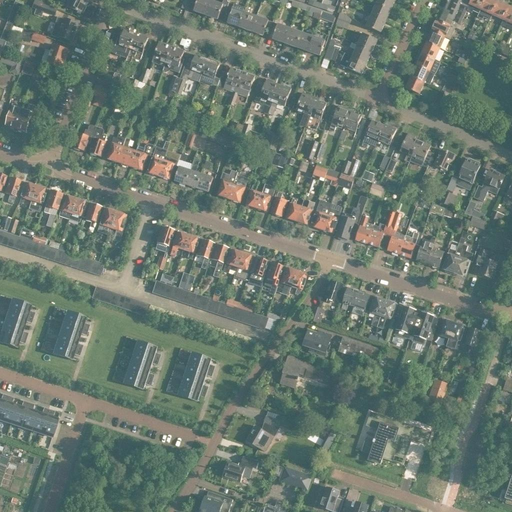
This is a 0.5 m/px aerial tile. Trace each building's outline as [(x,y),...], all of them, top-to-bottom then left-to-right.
[(68,0),(66,5),(71,7),(78,11),(78,10),(83,13),(89,0),(68,0)] [(197,0),(194,11),(206,15),(211,0),(210,0),(197,0)] [(222,0),(221,4),(211,0),(206,15),(218,19),(221,10),(225,12),(229,0),(222,0)] [(377,0),(376,3),(391,10),(394,0),(377,0)] [(460,4),(458,0),(447,0),(439,20),(450,25),(452,21),(460,4)] [(479,13),(480,9),(484,0),(470,0),(469,4),(468,8),(467,10),(471,12),(472,10),(479,13)] [(483,17),(489,20),(498,1),(496,0),(484,0),(480,9),(481,9),(477,16),(482,19),(483,17)] [(12,9),(18,12),(22,4),(15,1),(12,9)] [(503,19),(509,6),(498,1),(489,20),(492,14),(503,19)] [(35,2),(33,8),(53,15),(55,8),(35,2)] [(376,3),(371,14),(386,21),(391,10),(376,3)] [(227,22),(239,27),(244,12),(246,8),(234,4),(233,8),(227,22)] [(501,24),(511,28),(511,7),(509,6),(501,24)] [(310,7),(308,12),(313,13),(312,16),(319,19),(319,18),(320,15),(322,11),(322,10),(310,7)] [(246,8),(239,27),(251,31),(257,16),(250,14),(251,10),(246,8)] [(320,15),(319,18),(326,20),(328,13),(324,12),(322,11),(320,15)] [(336,19),(348,23),(350,17),(338,13),(336,19)] [(386,21),(371,14),(366,26),(381,32),(386,21)] [(269,20),(257,16),(251,31),(263,35),(269,20)] [(58,37),(58,36),(72,41),(79,23),(65,18),(64,19),(57,17),(51,34),(58,37)] [(348,23),(336,19),(335,24),(346,28),(348,23)] [(445,37),(446,37),(450,39),(455,28),(456,28),(458,23),(457,23),(452,21),(450,25),(439,20),(437,19),(432,31),(445,37)] [(9,30),(12,23),(6,21),(4,28),(9,30)] [(272,39),(284,43),(290,28),(278,24),(272,39)] [(284,43),(296,47),(301,32),(290,28),(284,43)] [(30,42),(31,39),(43,43),(45,37),(23,29),(20,38),(30,42)] [(129,53),(131,49),(136,34),(124,29),(116,53),(120,54),(121,50),(129,53)] [(432,31),(427,40),(426,42),(440,48),(445,37),(432,31)] [(313,37),(301,32),(296,47),(308,51),(313,37)] [(363,33),(357,45),(372,52),(377,40),(363,33)] [(131,49),(129,53),(126,61),(131,62),(133,55),(135,56),(137,51),(143,53),(148,38),(136,34),(131,49)] [(325,41),(313,37),(308,51),(320,56),(325,41)] [(330,39),(328,46),(335,48),(334,49),(338,51),(339,51),(341,46),(333,43),(334,41),(330,39)] [(164,66),(171,46),(159,42),(153,58),(154,58),(152,62),(164,66)] [(355,50),(352,56),(367,63),(372,52),(357,45),(351,42),(349,47),(355,50)] [(426,42),(423,50),(421,53),(435,59),(440,48),(426,42)] [(47,62),(47,63),(61,69),(65,57),(66,58),(69,50),(54,44),(51,51),(46,49),(42,60),(47,62)] [(184,50),(171,46),(164,66),(163,69),(167,70),(171,68),(179,72),(183,60),(181,59),(184,50)] [(328,46),(324,57),(335,61),(338,51),(334,49),(335,48),(328,46)] [(347,68),(361,75),(367,63),(352,56),(352,57),(345,53),(339,65),(347,68)] [(429,71),(434,73),(435,73),(440,62),(435,59),(421,53),(419,58),(417,57),(415,63),(417,63),(416,65),(429,71)] [(20,65),(22,60),(2,54),(0,59),(0,61),(12,66),(13,63),(20,65)] [(180,78),(175,93),(181,95),(187,77),(191,78),(194,71),(202,73),(207,59),(195,55),(190,69),(186,67),(182,79),(180,78)] [(207,59),(202,73),(199,80),(209,84),(210,83),(217,85),(222,71),(218,70),(220,64),(207,59)] [(32,70),(34,64),(24,61),(22,66),(32,70)] [(37,65),(35,70),(44,74),(46,69),(37,65)] [(434,73),(416,65),(411,76),(424,82),(430,85),(434,73)] [(235,92),(243,71),(231,67),(225,82),(223,88),(233,91),(231,98),(235,99),(238,93),(235,92)] [(151,70),(144,68),(139,81),(144,83),(146,84),(151,70)] [(461,72),(453,68),(451,72),(459,76),(461,72)] [(255,76),(243,71),(235,92),(238,93),(247,96),(255,76)] [(175,93),(180,78),(173,76),(168,89),(174,92),(174,93),(175,93)] [(419,94),(423,84),(424,82),(411,76),(406,88),(419,94)] [(105,85),(116,89),(119,83),(107,79),(105,85)] [(128,91),(135,93),(137,86),(139,81),(132,79),(128,91)] [(268,114),(279,84),(278,84),(278,86),(274,85),(274,83),(274,81),(267,79),(267,80),(266,80),(264,85),(261,84),(255,100),(266,105),(264,112),(268,114)] [(283,86),(282,88),(278,86),(279,85),(279,84),(268,114),(272,115),(277,104),(285,106),(291,89),(290,89),(290,87),(284,85),(284,86),(283,86)] [(106,97),(108,90),(95,85),(92,94),(105,99),(106,97)] [(444,85),(442,91),(445,92),(450,94),(453,89),(444,85)] [(108,90),(106,97),(110,98),(114,96),(115,92),(108,90)] [(445,105),(450,94),(445,92),(440,103),(445,105)] [(304,126),(308,115),(314,99),(310,98),(310,96),(302,93),(296,110),(302,112),(298,124),(304,126)] [(326,103),(314,99),(308,115),(304,126),(304,127),(309,128),(310,126),(317,128),(320,119),(321,119),(326,103)] [(6,125),(16,128),(21,112),(22,109),(19,108),(20,106),(13,103),(6,125)] [(21,112),(16,128),(26,131),(31,113),(33,114),(36,106),(29,103),(27,109),(22,107),(22,109),(21,112)] [(111,122),(116,124),(119,114),(122,106),(119,105),(116,106),(111,122)] [(350,111),(350,110),(338,105),(329,130),(334,132),(336,124),(344,127),(350,111)] [(213,111),(208,110),(205,120),(209,121),(213,111)] [(362,116),(350,111),(344,127),(356,131),(362,116)] [(119,114),(116,124),(121,126),(124,116),(119,114)] [(231,120),(226,132),(239,137),(243,125),(231,120)] [(195,134),(199,123),(193,121),(189,131),(195,134)] [(378,140),(382,129),(384,126),(372,121),(363,140),(362,146),(366,148),(368,143),(375,146),(375,145),(378,140)] [(201,136),(205,125),(199,123),(195,134),(201,136)] [(244,123),(243,125),(239,137),(246,139),(251,125),(244,123)] [(80,150),(80,149),(85,151),(88,142),(90,143),(92,137),(96,126),(96,125),(91,124),(89,125),(88,128),(85,128),(83,134),(78,132),(73,147),(74,147),(74,148),(80,150)] [(211,127),(205,125),(201,136),(207,138),(211,127)] [(388,128),(384,126),(382,129),(378,140),(375,145),(379,147),(382,142),(390,145),(397,129),(388,125),(388,128)] [(96,156),(96,155),(101,156),(106,142),(105,141),(108,132),(103,131),(103,129),(96,126),(92,137),(94,138),(89,152),(91,153),(91,154),(96,156)] [(217,130),(211,127),(207,138),(213,140),(217,130)] [(217,130),(213,140),(219,142),(223,132),(217,130)] [(228,134),(223,132),(219,142),(224,144),(228,134)] [(269,133),(265,146),(275,149),(280,137),(269,133)] [(412,155),(419,140),(415,139),(415,137),(408,133),(401,150),(407,153),(404,160),(409,162),(412,155)] [(228,134),(224,144),(230,146),(234,136),(228,134)] [(115,162),(116,161),(118,162),(126,139),(117,136),(116,138),(113,137),(106,158),(111,160),(112,161),(115,162)] [(126,139),(118,162),(131,166),(136,151),(127,148),(130,139),(126,138),(126,139)] [(148,171),(159,175),(170,142),(170,141),(162,139),(157,153),(161,154),(159,159),(153,156),(148,171)] [(280,139),(276,150),(281,152),(285,141),(280,139)] [(431,145),(419,140),(412,155),(417,157),(416,158),(424,161),(422,165),(427,167),(434,153),(428,151),(431,145)] [(170,142),(159,175),(170,179),(172,172),(174,173),(180,154),(172,151),(175,143),(170,142)] [(324,144),(319,142),(313,156),(320,158),(324,144)] [(131,166),(132,167),(133,168),(136,169),(137,168),(142,170),(147,155),(150,156),(154,145),(149,144),(146,145),(145,148),(138,145),(136,151),(131,166)] [(312,159),(316,147),(310,145),(305,157),(312,159)] [(274,157),(276,151),(264,148),(262,153),(274,157)] [(435,164),(446,169),(449,164),(450,164),(455,154),(447,151),(446,152),(441,150),(435,164)] [(190,170),(192,164),(185,161),(187,155),(181,153),(177,166),(178,166),(174,180),(185,184),(190,170)] [(282,167),(285,156),(276,153),(272,164),(282,167)] [(380,167),(386,169),(391,159),(385,156),(380,167)] [(195,157),(192,164),(190,170),(185,184),(197,187),(201,173),(196,171),(200,159),(195,157)] [(352,158),(351,162),(347,173),(354,176),(359,160),(352,158)] [(397,161),(391,159),(386,169),(392,172),(397,161)] [(479,164),(479,163),(473,160),(472,162),(466,159),(455,184),(469,190),(474,178),(480,165),(479,164)] [(308,162),(302,160),(299,169),(305,171),(308,162)] [(341,171),(347,173),(351,162),(345,160),(341,171)] [(325,178),(326,173),(314,169),(312,177),(324,181),(325,178)] [(337,172),(328,169),(326,173),(325,178),(334,181),(337,172)] [(234,183),(238,172),(232,170),(230,175),(223,173),(220,180),(223,180),(218,194),(229,198),(234,183)] [(486,194),(490,185),(488,190),(494,193),(497,188),(499,188),(504,176),(490,170),(480,191),(486,194)] [(365,171),(362,178),(370,181),(373,174),(365,171)] [(245,187),(246,182),(241,180),(243,174),(238,172),(234,183),(229,198),(240,202),(245,187)] [(213,177),(201,173),(197,187),(208,191),(213,177)] [(350,189),(354,177),(341,173),(337,184),(350,189)] [(425,173),(415,196),(421,198),(430,176),(425,173)] [(10,177),(9,177),(3,192),(9,194),(7,201),(12,203),(15,196),(16,196),(20,181),(15,179),(15,178),(11,177),(10,177)] [(261,193),(262,192),(255,189),(258,180),(254,179),(251,188),(250,188),(245,204),(256,208),(261,193)] [(19,197),(20,197),(18,202),(22,204),(24,198),(30,200),(36,185),(30,183),(29,184),(24,182),(19,197)] [(265,183),(262,192),(261,193),(256,208),(268,212),(272,197),(276,187),(265,183)] [(372,183),(368,194),(380,198),(384,187),(372,183)] [(36,185),(30,200),(28,208),(39,212),(41,204),(46,189),(41,188),(41,187),(36,185)] [(50,190),(45,206),(42,212),(49,214),(46,225),(51,227),(57,210),(56,210),(61,194),(56,192),(56,191),(53,190),(52,191),(50,190)] [(446,191),(441,202),(447,205),(452,194),(446,191)] [(276,198),(274,197),(269,212),(282,216),(286,202),(280,200),(282,194),(278,192),(276,198)] [(415,205),(415,203),(417,198),(402,193),(399,200),(415,205)] [(69,197),(64,195),(59,209),(58,215),(68,219),(68,218),(75,198),(69,196),(69,197)] [(344,212),(336,235),(341,236),(340,238),(345,240),(347,239),(348,239),(353,222),(358,224),(357,225),(358,226),(367,198),(360,195),(356,207),(353,206),(351,214),(344,212)] [(296,221),(301,207),(294,205),(297,199),(293,197),(291,203),(290,203),(285,217),(296,221)] [(74,220),(78,222),(80,216),(85,202),(81,201),(81,200),(75,198),(70,213),(68,218),(74,220)] [(476,203),(470,200),(464,213),(475,217),(478,211),(473,209),(476,203)] [(307,209),(301,207),(296,221),(307,224),(315,203),(309,201),(307,209)] [(319,201),(311,225),(322,229),(330,204),(319,201)] [(91,221),(89,226),(93,227),(95,222),(96,222),(101,206),(96,205),(95,203),(93,202),(91,203),(89,202),(84,218),(91,221)] [(443,215),(446,207),(433,203),(430,211),(443,215)] [(330,204),(322,229),(333,233),(338,218),(340,219),(342,212),(340,212),(342,208),(330,204)] [(109,208),(109,209),(103,208),(98,224),(96,230),(107,234),(109,227),(115,211),(115,210),(109,208)] [(454,210),(446,208),(444,214),(452,217),(454,210)] [(115,210),(115,211),(109,227),(115,229),(112,239),(118,241),(122,231),(121,231),(126,215),(120,213),(120,212),(115,210)] [(379,226),(373,225),(367,243),(379,247),(383,235),(387,236),(392,221),(395,212),(390,210),(385,225),(380,223),(379,226)] [(494,210),(490,221),(495,223),(500,212),(494,210)] [(363,215),(360,225),(355,239),(367,243),(373,225),(366,222),(367,216),(363,215)] [(0,228),(6,231),(10,218),(3,216),(0,224),(0,228)] [(17,220),(10,218),(6,231),(13,233),(17,220)] [(387,250),(399,254),(404,240),(403,240),(405,235),(401,233),(398,229),(395,228),(397,223),(392,221),(387,236),(391,238),(387,250)] [(170,246),(168,246),(173,230),(162,226),(156,242),(154,249),(165,252),(163,258),(161,257),(160,259),(159,258),(158,259),(164,261),(165,261),(170,246)] [(32,239),(34,233),(35,231),(22,227),(19,235),(32,239)] [(443,268),(444,268),(445,271),(448,272),(450,270),(454,272),(467,232),(462,230),(458,246),(451,244),(450,249),(449,248),(443,268)] [(174,255),(176,248),(182,249),(187,235),(177,231),(172,246),(169,254),(174,255)] [(1,244),(7,246),(11,234),(5,232),(1,244)] [(404,240),(399,254),(411,257),(416,244),(419,233),(414,232),(412,237),(405,235),(404,240)] [(32,239),(32,240),(44,244),(46,237),(34,233),(32,239)] [(7,246),(13,248),(17,236),(11,234),(7,246)] [(191,258),(193,253),(198,239),(187,235),(182,249),(189,251),(187,257),(191,258)] [(13,248),(19,249),(23,238),(17,236),(13,248)] [(422,262),(423,261),(428,263),(431,253),(432,249),(433,246),(436,239),(432,237),(429,241),(423,239),(417,259),(418,260),(419,261),(422,262)] [(19,249),(25,251),(29,240),(23,238),(19,249)] [(204,268),(208,259),(213,243),(202,239),(197,255),(204,258),(200,267),(204,268)] [(505,239),(502,246),(508,248),(511,241),(505,239)] [(25,251),(31,253),(34,242),(29,240),(25,251)] [(48,245),(58,248),(59,243),(50,240),(48,245)] [(31,253),(37,255),(40,243),(34,242),(31,253)] [(37,255),(43,257),(46,245),(40,243),(37,255)] [(222,263),(227,248),(216,244),(211,259),(218,261),(213,276),(217,277),(222,263)] [(467,245),(463,244),(454,272),(457,273),(459,275),(462,276),(464,275),(465,275),(472,253),(465,251),(467,245)] [(49,259),(52,247),(46,245),(43,257),(49,259)] [(433,246),(432,249),(431,253),(428,263),(432,264),(433,266),(436,267),(437,266),(439,266),(444,252),(436,250),(437,248),(433,246)] [(55,261),(58,249),(52,247),(49,259),(55,261)] [(481,266),(478,274),(493,279),(496,272),(495,271),(495,270),(501,272),(506,257),(498,254),(490,258),(489,260),(485,258),(487,250),(481,248),(476,264),(481,266)] [(60,263),(64,251),(58,249),(55,261),(60,263)] [(228,269),(234,271),(241,252),(230,249),(225,263),(225,262),(222,270),(227,272),(228,269)] [(60,263),(66,265),(70,253),(64,251),(60,263)] [(234,271),(232,277),(243,280),(247,271),(252,256),(241,252),(234,271)] [(70,253),(66,265),(72,267),(76,255),(70,253)] [(72,267),(78,269),(82,257),(76,255),(72,267)] [(78,269),(85,271),(89,259),(82,257),(78,269)] [(262,277),(267,261),(256,257),(250,273),(247,283),(260,287),(263,277),(262,277)] [(85,271),(91,273),(95,261),(89,259),(85,271)] [(161,270),(164,261),(158,259),(155,268),(161,270)] [(91,273),(97,275),(101,263),(95,261),(91,273)] [(266,277),(272,279),(268,291),(274,293),(274,290),(276,286),(275,286),(277,281),(282,266),(271,262),(266,277)] [(274,290),(287,295),(290,285),(295,271),(285,267),(280,281),(278,280),(274,290)] [(295,271),(290,285),(296,287),(294,293),(297,294),(299,291),(300,288),(301,289),(305,275),(295,271)] [(177,287),(182,289),(188,274),(182,272),(177,287)] [(188,274),(182,289),(188,291),(193,276),(188,274)] [(151,292),(157,294),(161,282),(155,280),(151,292)] [(331,299),(337,301),(343,284),(331,280),(325,297),(324,296),(323,300),(329,302),(331,299)] [(162,296),(166,284),(161,282),(157,294),(162,296)] [(168,298),(172,286),(166,284),(162,296),(168,298)] [(91,298),(97,300),(101,288),(95,286),(91,298)] [(173,300),(177,287),(172,286),(168,298),(173,300)] [(179,301),(183,289),(177,287),(173,300),(179,301)] [(345,309),(347,305),(353,307),(358,291),(347,287),(342,303),(340,307),(345,309)] [(97,300),(103,302),(107,290),(101,288),(97,300)] [(185,303),(189,291),(183,289),(179,301),(185,303)] [(113,292),(107,290),(103,302),(109,303),(113,292)] [(190,305),(194,293),(189,291),(185,303),(190,305)] [(358,291),(353,307),(351,312),(362,316),(369,294),(358,291)] [(109,304),(114,306),(114,305),(118,294),(113,292),(109,303),(109,304)] [(196,307),(200,295),(194,293),(190,305),(196,307)] [(120,307),(124,295),(118,294),(114,305),(120,307)] [(120,307),(126,309),(130,297),(124,295),(120,307)] [(202,309),(205,297),(200,295),(196,307),(202,309)] [(380,316),(385,299),(373,296),(368,312),(374,314),(371,324),(376,326),(380,316)] [(126,309),(132,311),(136,299),(130,297),(126,309)] [(202,309),(207,311),(211,299),(205,297),(202,309)] [(6,306),(5,308),(32,317),(34,312),(29,310),(30,306),(33,306),(11,299),(8,307),(6,306)] [(132,311),(138,313),(142,301),(136,299),(132,311)] [(207,311),(213,313),(217,300),(211,299),(207,311)] [(381,328),(385,317),(391,319),(396,303),(385,299),(380,316),(376,326),(381,328)] [(213,313),(218,314),(222,302),(217,300),(213,313)] [(148,303),(142,301),(138,313),(144,315),(148,303)] [(218,314),(224,316),(228,304),(222,302),(218,314)] [(224,316),(229,318),(234,306),(228,304),(224,316)] [(409,338),(417,313),(414,312),(415,310),(413,309),(414,307),(406,305),(405,306),(403,306),(400,317),(394,315),(390,327),(396,329),(394,334),(405,338),(406,337),(409,338)] [(229,318),(235,320),(239,308),(234,306),(229,318)] [(308,319),(321,323),(322,321),(320,320),(323,310),(313,306),(308,319)] [(7,311),(4,319),(23,326),(25,321),(31,323),(32,317),(5,308),(4,310),(7,311)] [(235,320),(241,322),(245,310),(239,308),(235,320)] [(241,322),(246,324),(250,311),(245,310),(241,322)] [(60,318),(60,320),(87,330),(89,324),(83,322),(85,318),(88,319),(88,318),(66,311),(63,319),(60,318)] [(256,313),(251,312),(250,311),(246,324),(252,326),(256,313)] [(421,314),(417,313),(409,338),(412,339),(412,340),(423,344),(425,338),(431,340),(434,329),(429,327),(433,316),(431,315),(432,313),(424,311),(423,312),(421,312),(421,314)] [(252,326),(258,327),(262,315),(256,313),(252,326)] [(258,327),(263,329),(267,317),(262,315),(258,327)] [(0,327),(0,329),(26,338),(28,332),(22,330),(23,326),(4,319),(2,328),(0,327)] [(437,334),(449,338),(454,323),(442,319),(437,334)] [(62,324),(59,332),(78,338),(80,334),(85,335),(87,330),(60,320),(59,323),(62,324)] [(454,323),(449,338),(448,342),(446,346),(457,350),(465,327),(454,323)] [(463,343),(464,344),(461,351),(467,353),(469,345),(477,348),(480,336),(482,331),(469,327),(463,343)] [(0,332),(0,341),(19,348),(20,347),(17,346),(18,342),(24,344),(26,338),(0,329),(0,332)] [(310,352),(325,357),(332,334),(318,330),(317,332),(308,329),(303,344),(312,347),(310,352)] [(53,339),(53,341),(80,350),(82,344),(77,343),(78,338),(59,332),(56,340),(53,339)] [(338,351),(376,364),(381,349),(343,337),(338,351)] [(132,348),(132,350),(159,359),(161,354),(155,352),(157,347),(160,348),(138,340),(135,349),(132,348)] [(55,344),(52,353),(74,360),(74,359),(72,358),(73,354),(79,356),(80,350),(53,341),(52,343),(55,344)] [(134,353),(131,361),(150,368),(152,363),(157,365),(159,359),(132,350),(131,352),(134,353)] [(186,359),(186,362),(213,371),(215,365),(209,363),(211,359),(214,360),(214,359),(192,352),(189,360),(186,359)] [(280,383),(295,387),(299,373),(303,374),(302,377),(326,384),(330,371),(309,364),(310,362),(293,357),(291,363),(286,362),(282,373),(284,373),(280,383)] [(126,369),(125,371),(152,380),(154,374),(149,372),(150,368),(131,361),(128,370),(126,369)] [(188,365),(185,373),(204,379),(206,375),(211,377),(213,371),(186,362),(185,364),(188,365)] [(127,374),(124,382),(146,389),(143,388),(145,384),(151,385),(152,380),(125,371),(124,373),(127,374)] [(179,380),(179,382),(206,392),(208,386),(203,384),(204,379),(185,373),(182,381),(179,380)] [(511,391),(511,378),(507,377),(503,389),(511,391)] [(417,393),(425,396),(430,380),(422,378),(417,393)] [(414,384),(407,381),(404,389),(412,392),(414,384)] [(181,386),(178,394),(200,401),(198,400),(199,395),(205,397),(206,392),(179,382),(178,385),(181,386)] [(435,386),(431,398),(441,401),(445,390),(435,386)] [(499,390),(496,400),(508,404),(511,394),(499,390)] [(13,397),(8,395),(0,417),(0,422),(1,423),(2,420),(9,423),(16,404),(11,402),(13,397)] [(443,402),(454,406),(456,398),(445,395),(443,402)] [(20,406),(16,404),(9,423),(17,426),(17,428),(19,429),(28,402),(22,400),(20,406)] [(28,402),(19,429),(21,430),(22,427),(30,430),(36,411),(32,409),(34,404),(28,402)] [(297,406),(292,411),(302,420),(306,415),(297,406)] [(41,412),(36,411),(30,430),(38,432),(37,435),(39,436),(48,409),(43,407),(41,412)] [(255,425),(247,440),(259,448),(259,446),(261,447),(260,448),(266,451),(273,437),(268,434),(268,435),(267,434),(268,432),(267,432),(271,425),(276,427),(280,415),(260,408),(259,413),(266,415),(263,423),(264,423),(261,429),(255,425)] [(54,410),(48,409),(39,436),(42,437),(43,434),(51,437),(58,415),(57,415),(56,417),(52,416),(54,410)] [(380,463),(382,457),(392,460),(394,453),(400,436),(411,439),(426,444),(430,432),(371,412),(366,424),(378,428),(375,439),(373,439),(373,440),(366,438),(362,450),(370,453),(368,459),(380,463)] [(331,432),(327,439),(333,442),(337,435),(331,432)] [(226,461),(222,476),(239,481),(241,476),(249,476),(252,466),(256,468),(258,461),(242,456),(239,465),(226,461)] [(271,470),(273,463),(263,459),(261,466),(271,470)] [(307,491),(312,476),(283,466),(278,481),(307,491)] [(321,496),(318,506),(333,511),(335,511),(338,511),(343,499),(342,499),(337,498),(339,490),(338,492),(333,490),(333,488),(326,486),(323,497),(321,496)] [(227,511),(232,499),(208,491),(206,496),(205,498),(204,501),(202,500),(198,511),(227,511)] [(365,511),(367,505),(356,502),(352,511),(365,511)] [(286,511),(288,508),(276,503),(274,506),(266,503),(262,511),(286,511)]
